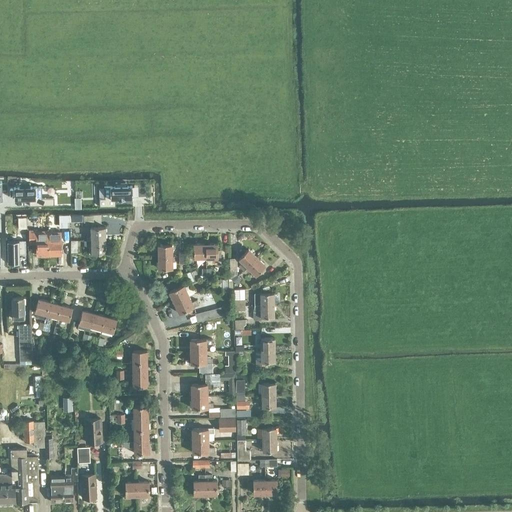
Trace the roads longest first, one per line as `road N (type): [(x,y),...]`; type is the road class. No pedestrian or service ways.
road 1 (residential): [(302,511),(295,260),(259,226),(142,226),(124,272)]
road 2 (residential): [(124,272),(163,340),(166,511)]
road 3 (residential): [(0,277),(124,272)]
